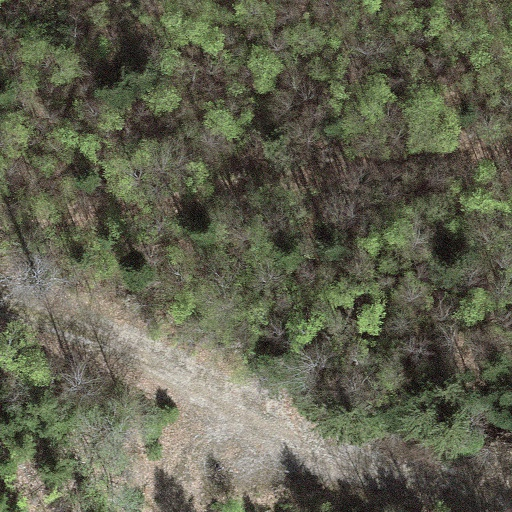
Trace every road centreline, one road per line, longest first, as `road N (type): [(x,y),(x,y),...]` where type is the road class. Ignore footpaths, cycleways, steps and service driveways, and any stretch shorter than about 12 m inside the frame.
road 1 (track): [(511,500),(0,305)]
road 2 (track): [(0,235),(511,133)]
